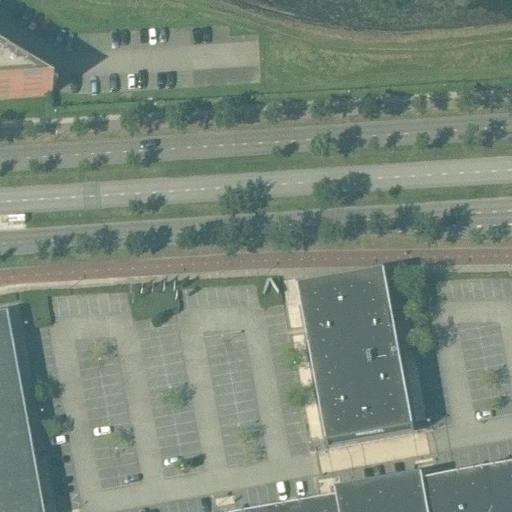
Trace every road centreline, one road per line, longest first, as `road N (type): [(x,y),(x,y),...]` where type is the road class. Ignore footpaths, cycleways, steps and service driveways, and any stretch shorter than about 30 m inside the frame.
road 1 (primary): [(511,127),(0,160)]
road 2 (primary): [(0,244),(511,211)]
